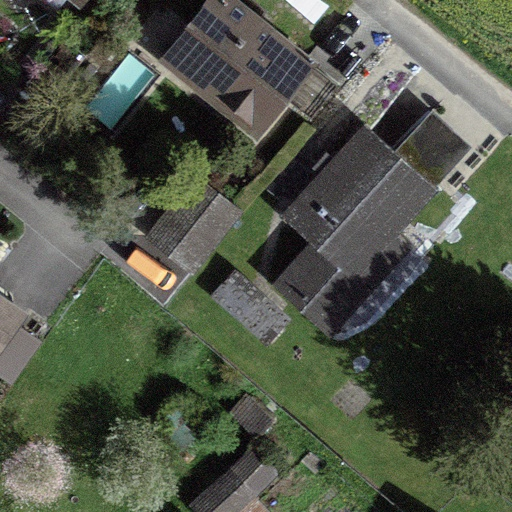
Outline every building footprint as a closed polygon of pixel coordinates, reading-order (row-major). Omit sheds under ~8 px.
[(213,66),(195,88),(249,131),(277,96),(308,121),(334,87),(223,0),(217,0),(184,43),(213,66)] [(82,58),(59,40),(22,86),(45,105),(82,58)] [(400,249),(386,236),(429,189),(363,128),(281,218),(314,248),(282,281),(280,279),(279,280),(328,326),(400,249)] [(192,183),(148,238),(188,269),(232,214),(192,183)] [(0,325),(11,310),(0,301),(0,325)] [(256,448),(192,507),(196,511),(260,511),(248,498),(277,471),(256,448)]
